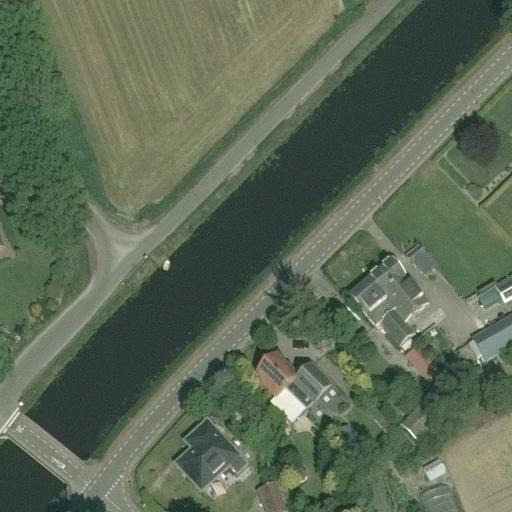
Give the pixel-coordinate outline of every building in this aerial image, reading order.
[(425,256),(417,248),(406,257),(414,266),(425,256)] [(369,281),(405,324),(429,304),(411,283),(410,284),(404,278),(405,277),(392,261),(369,281)] [(511,276),(495,288),(506,306),(511,302),(511,276)] [(405,324),(369,281),(350,297),(376,328),(380,325),(400,348),(415,336),(405,324)] [(484,360),(511,344),(511,319),(473,341),(484,360)] [(429,386),(441,375),(419,348),(406,359),(429,386)] [(276,357),(253,379),(276,402),(271,408),(285,421),(298,407),(319,428),(332,416),(318,403),(333,388),(311,366),(298,379),(276,357)] [(439,421),(423,405),(401,428),(417,444),(439,421)] [(185,445),(192,452),(176,467),(202,495),(229,469),(237,478),(248,468),(208,424),(185,445)] [(365,469),(348,429),(336,434),(352,474),(365,469)] [(289,511),(277,484),(259,492),(267,511),(289,511)] [(457,511),(448,489),(418,500),(422,511),(457,511)]
